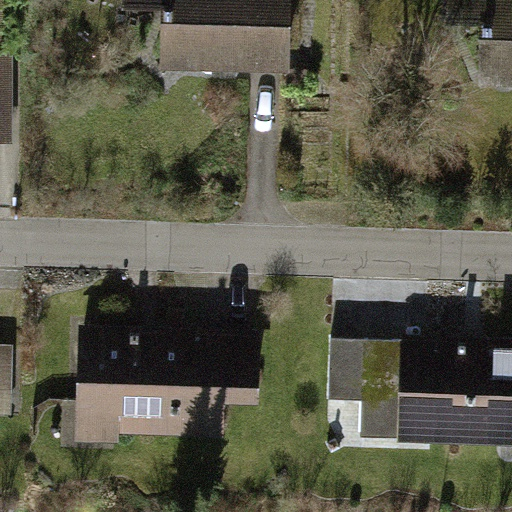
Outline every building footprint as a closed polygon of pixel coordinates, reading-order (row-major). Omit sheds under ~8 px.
[(23,0),(0,0),(0,140),(22,141),(23,0)] [(170,65),(299,67),(299,0),(139,0),(139,3),(171,4),(170,65)] [(491,82),(511,82),(511,0),(460,0),(460,20),(492,21),(491,82)] [(267,324),(85,323),(85,442),(125,442),(125,432),(163,432),(163,445),(210,445),(210,432),(239,432),(239,389),(267,390),(267,324)] [(511,332),(339,334),(339,395),(371,395),(371,436),(511,435),(511,332)] [(0,413),(25,413),(24,339),(0,339),(0,413)]
